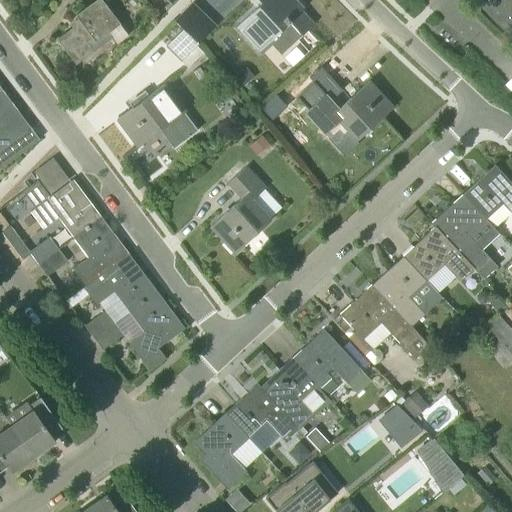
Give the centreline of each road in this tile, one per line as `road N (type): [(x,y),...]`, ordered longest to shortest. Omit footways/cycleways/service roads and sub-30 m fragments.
road 1 (residential): [(226,348),(0,37)]
road 2 (residential): [(226,348),(480,109)]
road 3 (residential): [(131,430),(0,263)]
road 4 (residential): [(480,109),(365,0)]
road 5 (residential): [(18,511),(131,430)]
road 6 (residential): [(131,430),(226,348)]
